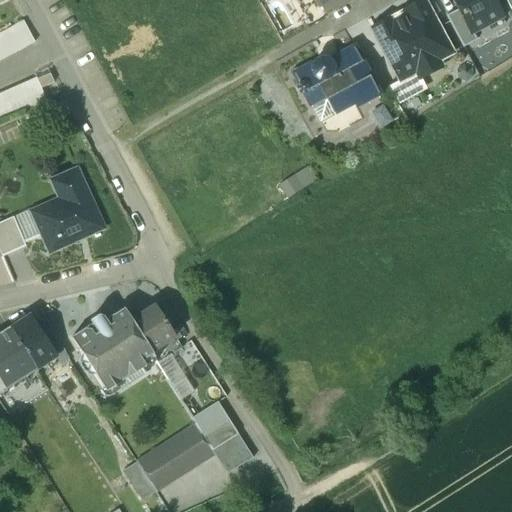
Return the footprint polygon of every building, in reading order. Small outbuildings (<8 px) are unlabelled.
[(330,0),(320,6),(326,17),(355,0),(330,0)] [(500,17),(490,0),(451,0),(457,11),(470,34),(471,33),(500,17)] [(423,2),(402,13),(404,18),(392,25),(390,20),(371,30),(399,83),(415,74),(417,80),(420,80),(440,70),(440,67),(438,62),(452,55),(423,2)] [(470,34),(457,11),(445,17),(462,49),(476,41),(471,33),(470,34)] [(22,22),(0,34),(0,61),(33,43),(22,22)] [(353,49),(330,61),(330,63),(327,61),(325,60),(322,59),(319,59),(317,60),(314,61),(312,63),(311,66),(310,68),(308,67),(293,75),(298,85),(296,89),(298,94),(303,94),(311,109),(325,101),(332,114),(352,103),(354,107),(377,95),(353,49)] [(35,79),(0,94),(0,120),(45,101),(40,89),(53,84),(49,75),(36,81),(35,79)] [(307,168),(278,187),(287,201),(316,182),(307,168)] [(76,170),(53,180),(63,203),(31,218),(48,254),(103,230),(76,170)] [(12,218),(0,223),(0,252),(2,258),(24,248),(12,218)] [(181,348),(154,306),(129,322),(150,354),(160,347),(167,357),(181,348)] [(96,318),(90,322),(90,321),(88,322),(91,326),(70,339),(81,356),(80,363),(86,364),(88,367),(87,374),(93,375),(104,392),(108,397),(146,373),(143,368),(143,367),(140,363),(151,356),(150,354),(129,322),(121,311),(103,322),(101,319),(96,318)] [(39,336),(28,318),(9,330),(31,365),(35,371),(54,359),(39,336)] [(31,365),(9,330),(0,335),(0,382),(1,384),(2,383),(31,365)] [(64,352),(49,330),(39,336),(54,359),(64,352)] [(1,384),(0,382),(0,404),(8,417),(20,410),(2,383),(1,384)] [(216,403),(191,419),(195,426),(203,438),(228,422),(216,403)] [(195,426),(136,464),(154,492),(214,454),(212,451),(203,438),(195,426)] [(237,435),(212,451),(214,454),(227,474),(252,459),(237,435)]
